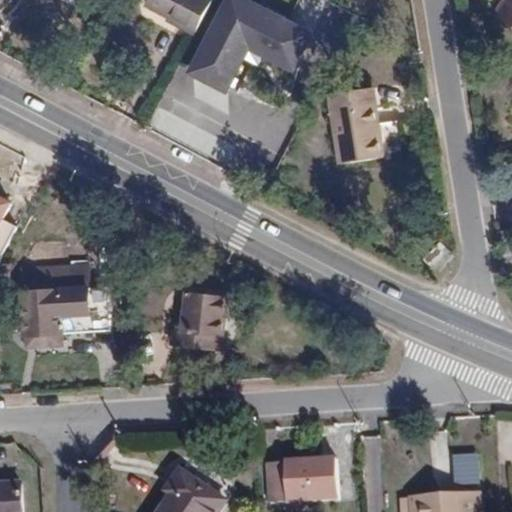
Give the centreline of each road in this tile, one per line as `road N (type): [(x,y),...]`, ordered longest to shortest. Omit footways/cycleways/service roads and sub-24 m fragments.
road 1 (secondary): [(473,328),(0,84)]
road 2 (secondary): [(0,115),(466,350)]
road 3 (residential): [(58,413),(451,389),(466,350)]
road 4 (residential): [(473,328),(481,300),(434,0)]
